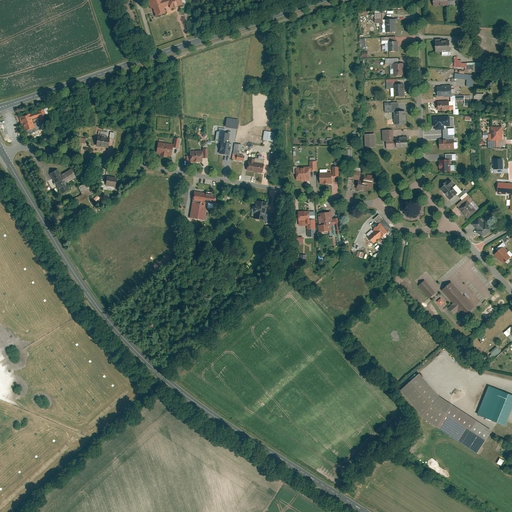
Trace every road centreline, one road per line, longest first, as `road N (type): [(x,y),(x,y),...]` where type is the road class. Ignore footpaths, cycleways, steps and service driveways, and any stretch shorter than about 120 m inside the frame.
road 1 (tertiary): [(365,511),(154,369),(90,298),(2,153)]
road 2 (residential): [(2,153),(44,149),(377,203)]
road 3 (tertiary): [(320,0),(0,107)]
road 4 (residential): [(414,0),(419,184)]
